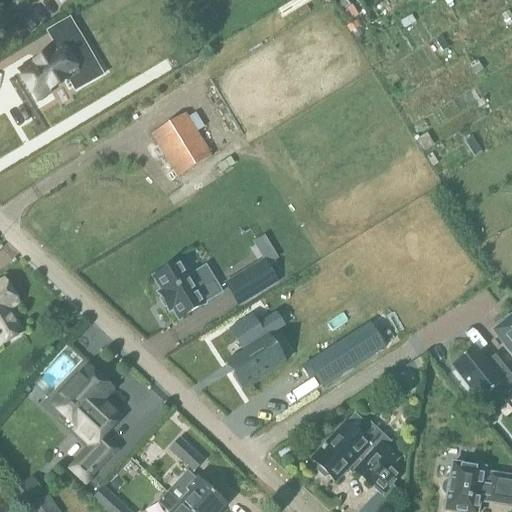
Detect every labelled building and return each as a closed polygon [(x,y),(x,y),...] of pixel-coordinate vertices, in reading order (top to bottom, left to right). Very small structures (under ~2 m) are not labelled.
[(350,0),(337,0),(345,11),(354,6),(350,0)] [(354,6),(345,11),(350,21),(359,15),(354,6)] [(57,51),(20,73),(36,100),(68,81),(73,89),(87,81),(73,58),(87,50),(69,21),(47,34),(57,51)] [(356,22),(347,28),(350,34),(360,28),(356,22)] [(442,37),(435,41),(442,52),(449,48),(442,37)] [(484,71),(479,62),(471,67),(476,76),(484,71)] [(186,113),(152,133),(178,178),(213,157),(186,113)] [(479,145),(471,150),(475,157),(483,152),(479,145)] [(245,274),(243,275),(255,295),(276,283),(264,262),(245,274)] [(221,294),(219,290),(214,282),(207,286),(200,290),(196,283),(192,276),(187,279),(178,264),(155,279),(163,292),(159,294),(170,311),(173,309),(179,319),(203,305),(221,294)] [(0,346),(22,334),(8,311),(18,304),(4,282),(0,284),(0,346)] [(258,325),(252,315),(228,330),(243,353),(225,364),(242,391),(286,363),(269,337),(273,335),(285,327),(276,313),(258,325)] [(511,319),(510,320),(508,317),(497,326),(499,329),(494,334),(511,356),(511,319)] [(334,381),(385,348),(370,324),(319,357),(334,381)] [(511,377),(504,367),(494,374),(485,363),(474,349),(452,367),(487,411),(511,390),(511,377)] [(416,385),(406,368),(385,380),(396,397),(416,385)] [(94,378),(87,370),(54,405),(77,427),(74,430),(93,448),(72,470),(86,482),(115,451),(102,439),(121,419),(102,401),(110,392),(102,385),(94,378)] [(353,416),(345,425),(344,424),(310,460),(316,466),(315,471),(322,478),(328,477),(334,482),(349,466),(355,471),(354,472),(370,487),(395,460),(383,449),(375,457),(371,452),(383,440),(369,426),(366,428),(353,416)] [(180,505),(187,511),(218,511),(223,507),(199,484),(198,484),(190,476),(202,462),(178,441),(167,453),(185,469),(182,472),(185,475),(168,493),(180,505)] [(289,447),(278,454),(281,459),(292,452),(289,447)] [(37,484),(20,475),(11,464),(0,472),(0,479),(20,506),(24,511),(25,511),(30,507),(37,501),(45,494),(37,484)] [(442,484),(440,488),(441,492),(443,495),(446,497),(443,511),(475,511),(478,497),(491,499),(490,504),(511,507),(511,478),(482,474),(482,470),(451,465),(448,481),(445,482),(442,484)] [(103,511),(129,511),(103,488),(92,501),(94,503),(103,511)] [(187,511),(180,505),(168,493),(166,495),(156,506),(162,511),(187,511)] [(59,511),(48,496),(30,507),(25,511),(59,511)]
